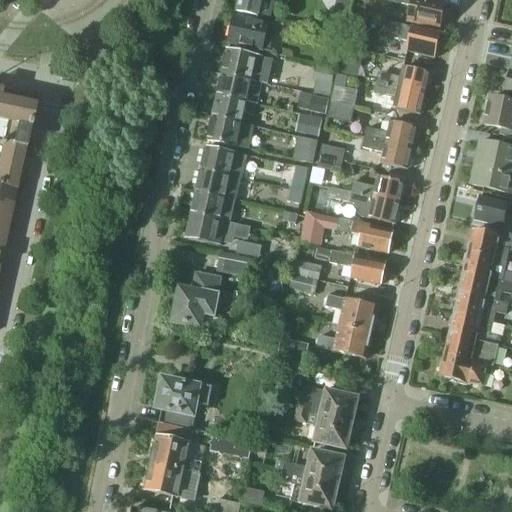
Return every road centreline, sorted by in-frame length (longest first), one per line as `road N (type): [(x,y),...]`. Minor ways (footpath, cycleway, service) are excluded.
road 1 (residential): [(102,511),(208,0)]
road 2 (residential): [(391,404),(480,0)]
road 3 (residential): [(0,360),(59,84),(0,70)]
road 4 (residential): [(511,430),(391,404)]
